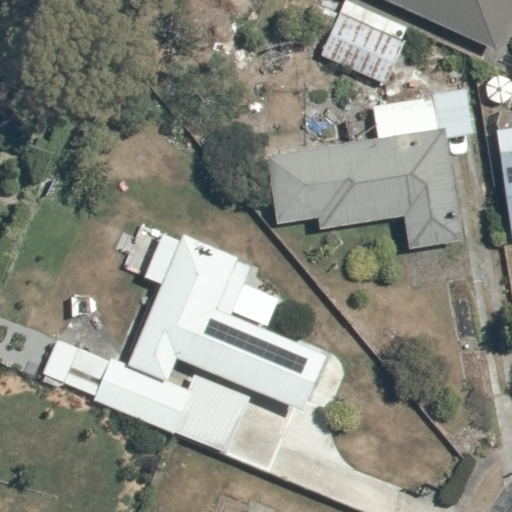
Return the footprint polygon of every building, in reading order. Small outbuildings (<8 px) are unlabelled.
[(389,0),(406,6),(404,12),(495,45),(511,0),(389,0)] [(404,34),(340,7),(321,53),(385,80),(404,34)] [(470,131),(465,88),(371,100),(375,135),(266,148),(274,217),(313,213),(314,222),(400,211),(404,242),(455,235),(443,134),(470,131)] [(511,121),(493,124),(507,233),(511,232),(511,121)] [(110,356),(93,399),(223,451),(250,385),(296,404),(318,349),(226,311),(246,262),(158,227),(139,272),(155,278),(122,361),(110,356)]
